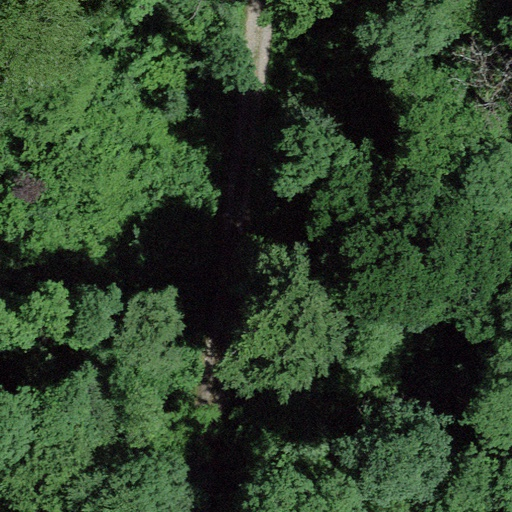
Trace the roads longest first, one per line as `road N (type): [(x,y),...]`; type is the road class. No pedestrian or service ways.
road 1 (track): [(268,0),(224,245),(205,511)]
road 2 (motorway): [(511,164),(297,511)]
